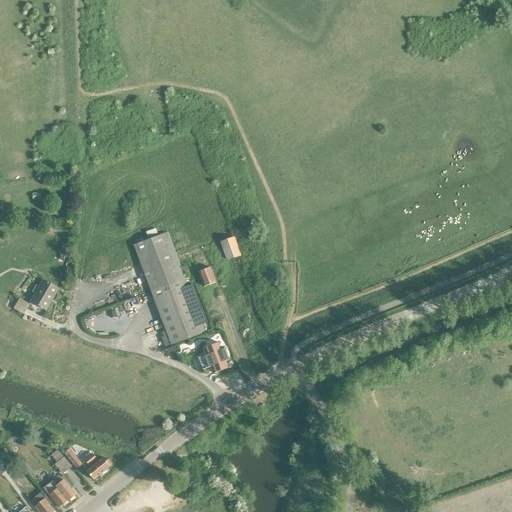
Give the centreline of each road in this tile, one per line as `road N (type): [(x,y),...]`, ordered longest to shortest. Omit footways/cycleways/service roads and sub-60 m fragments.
road 1 (tertiary): [(85,511),(192,428),(297,364)]
road 2 (track): [(511,230),(288,322)]
road 3 (tertiary): [(297,364),(511,272)]
road 4 (unclassified): [(346,511),(343,457),(297,364)]
